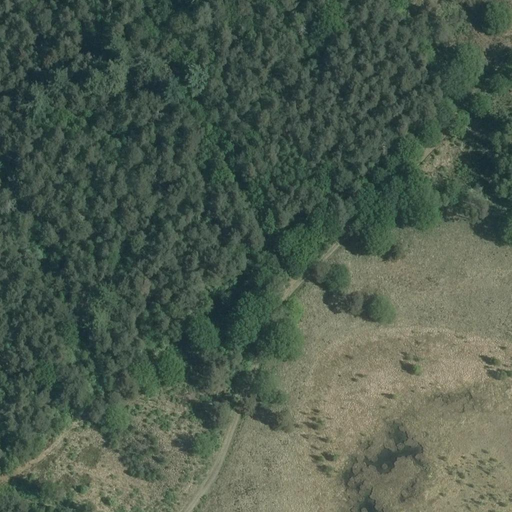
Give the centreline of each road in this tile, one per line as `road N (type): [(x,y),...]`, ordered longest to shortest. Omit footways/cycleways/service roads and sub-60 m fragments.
road 1 (track): [(186,511),(284,292),(402,180)]
road 2 (track): [(388,0),(463,114),(402,180),(511,218)]
